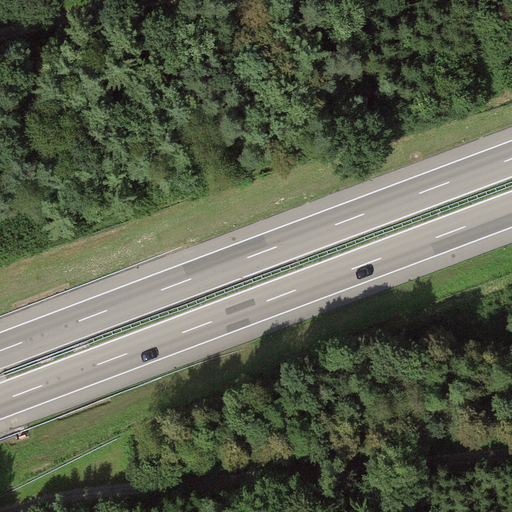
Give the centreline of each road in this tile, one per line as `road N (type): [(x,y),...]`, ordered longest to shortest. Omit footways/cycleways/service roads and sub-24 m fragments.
road 1 (motorway): [(511,159),(0,351)]
road 2 (motorway): [(0,402),(511,210)]
road 3 (track): [(511,456),(33,511)]
road 4 (track): [(0,45),(218,0)]
